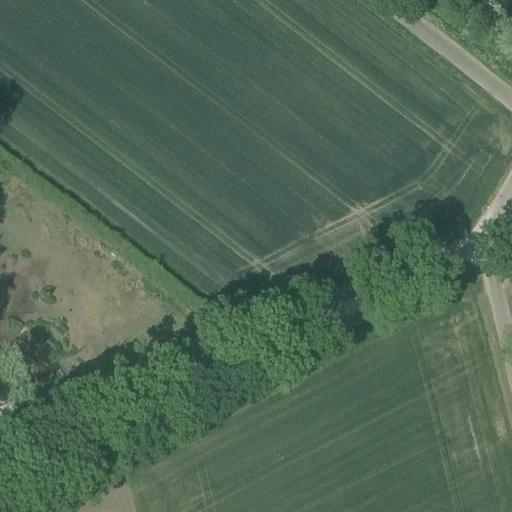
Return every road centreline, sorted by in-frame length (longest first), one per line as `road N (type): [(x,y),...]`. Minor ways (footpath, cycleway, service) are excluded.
road 1 (track): [(0,492),(495,233)]
road 2 (unclassified): [(511,387),(488,258),(511,195)]
road 3 (unclassified): [(511,100),(383,0)]
